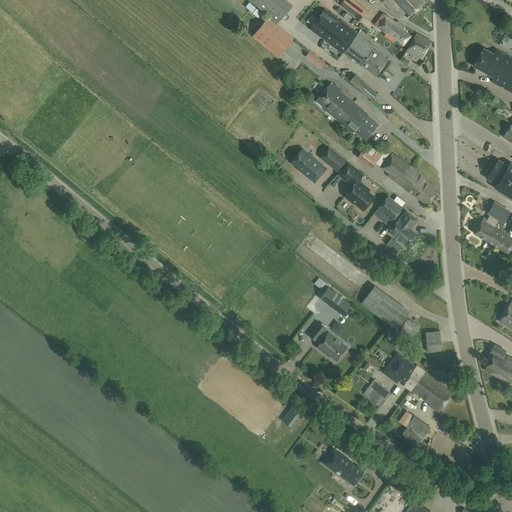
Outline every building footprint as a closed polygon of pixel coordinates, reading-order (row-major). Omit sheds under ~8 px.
[(337,0),(336,2),(340,4),(339,5),(349,12),(357,2),(354,0),(337,0)] [(395,0),(410,15),(423,3),(420,0),(395,0)] [(263,13),(250,2),(245,6),(259,18),(263,13)] [(329,43),(343,53),(357,33),(340,20),(339,22),(337,20),(338,19),(325,9),(310,29),(325,40),(326,38),(330,41),(329,43)] [(387,18),(382,14),(375,23),(379,26),(383,30),(386,32),(384,35),(393,42),(395,40),(403,45),(410,36),(403,31),(405,27),(399,22),(396,24),(387,18)] [(252,36),(256,40),(278,58),(289,44),(294,39),(268,17),(252,36)] [(375,75),(387,59),(373,49),(375,47),(357,33),(343,53),(360,66),(361,65),(375,75)] [(422,58),(430,42),(416,34),(407,51),(422,58)] [(292,41),(289,49),(295,52),(298,44),(292,41)] [(493,54),(483,48),(473,66),(493,77),(491,81),(511,93),(511,92),(511,58),(496,49),(493,54)] [(325,63),(309,51),(305,57),(321,69),(325,63)] [(371,100),(377,93),(356,75),(350,81),(365,95),(371,100)] [(339,99),(335,96),(340,91),(330,82),(314,101),(353,132),(354,130),(365,139),(377,124),(344,96),(339,99)] [(511,122),(511,123),(503,137),(508,140),(511,142),(511,122)] [(319,157),(338,173),(347,161),(329,146),(319,157)] [(317,178),(325,169),(302,149),(292,162),(303,171),(302,172),(309,178),(313,174),(317,178)] [(388,176),(402,186),(414,170),(411,167),(410,168),(390,153),(382,151),(374,162),(380,166),(378,168),(383,172),(385,171),(389,174),(388,176)] [(272,159),(269,163),(278,170),(282,167),(272,159)] [(508,166),(498,160),(487,178),(497,184),(495,187),(511,198),(511,164),(510,163),(508,166)] [(363,212),(374,198),(367,193),(369,191),(356,181),(361,175),(347,164),(337,176),(350,186),(348,189),(349,191),(344,198),(353,205),(353,204),(363,212)] [(426,180),(427,178),(414,170),(402,186),(426,204),(438,189),(426,180)] [(379,208),(392,219),(401,208),(388,197),(379,208)] [(487,240),(499,220),(495,217),(501,206),(494,202),(488,213),(493,216),(490,221),(484,218),(475,233),(487,240)] [(509,232),(508,232),(502,228),(505,223),(504,222),(510,212),(501,206),(495,217),(499,220),(487,240),(499,248),(509,232)] [(407,245),(416,234),(410,229),(417,220),(405,211),(389,231),(407,245)] [(511,225),(508,232),(509,232),(499,248),(508,253),(511,245),(511,225)] [(311,237),(304,245),(314,254),(321,246),(311,237)] [(350,303),(328,287),(320,298),(342,314),(346,310),(347,311),(350,307),(349,306),(350,303)] [(406,311),(374,287),(361,304),(393,328),(406,311)] [(511,303),(500,321),(511,328),(511,303)] [(410,340),(419,325),(408,317),(398,332),(410,340)] [(327,334),(324,332),(327,329),(318,322),(309,335),(317,341),(318,339),(322,342),(317,347),(325,353),(326,352),(337,360),(347,347),(329,333),(327,334)] [(428,352),(442,351),(440,331),(426,333),(428,352)] [(493,355),(485,370),(511,384),(511,359),(508,357),(507,359),(503,357),(506,351),(494,345),(490,353),(493,355)] [(410,390),(424,371),(416,366),(416,367),(397,353),(383,373),(396,383),(400,379),(405,382),(404,385),(410,390)] [(435,373),(439,367),(427,359),(423,365),(435,373)] [(428,405),(437,412),(451,393),(435,381),(436,380),(424,371),(410,390),(423,399),(425,397),(429,401),(428,405)] [(378,405),(390,390),(374,379),(363,394),(378,405)] [(408,412),(401,422),(406,426),(413,415),(408,412)] [(382,425),(390,417),(386,413),(378,421),(382,425)] [(424,437),(430,428),(414,416),(407,425),(424,437)] [(345,478),(354,485),(364,471),(357,466),(356,466),(353,465),(351,463),(351,462),(352,462),(333,448),(333,449),(323,463),(344,478),(345,478)] [(427,511),(413,502),(406,511),(427,511)]
